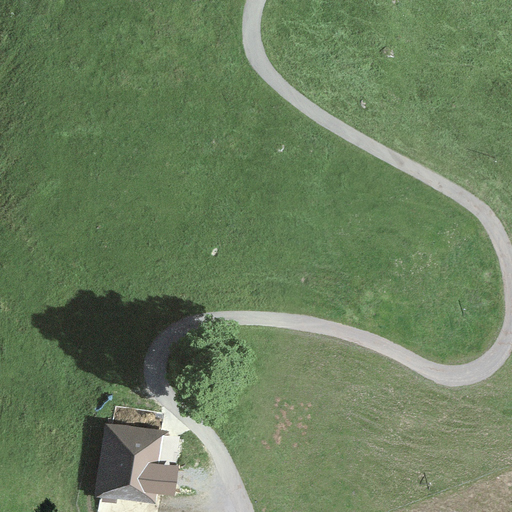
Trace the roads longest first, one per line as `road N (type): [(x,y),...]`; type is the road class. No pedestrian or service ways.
road 1 (track): [(511,325),(498,354),(462,376),(316,325),(221,319),(173,333),(157,378),(209,439),(245,511)]
road 2 (track): [(256,0),(253,43),(278,83),(480,208),(503,243),(511,281)]
